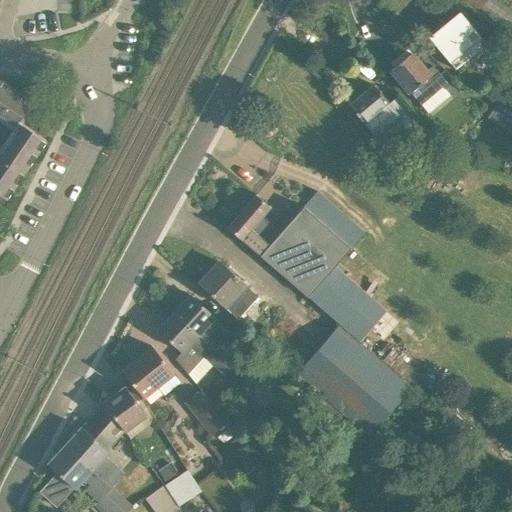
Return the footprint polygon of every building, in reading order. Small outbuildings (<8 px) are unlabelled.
[(485,45),(480,39),(460,14),(428,40),(453,71),(485,45)] [(431,66),(425,72),(411,54),(390,71),(409,94),(419,106),(441,88),(444,91),(448,87),(431,66)] [(473,75),(494,99),(499,95),(478,71),(473,75)] [(0,116),(15,127),(32,104),(0,81),(0,116)] [(415,121),(396,98),(388,105),(373,86),(348,107),(379,144),(403,125),(410,134),(419,126),(415,121)] [(45,141),(22,125),(0,157),(0,196),(5,200),(45,141)] [(307,298),(350,248),(302,207),(279,234),(260,218),(270,208),(254,195),(226,228),(307,298)] [(225,310),(236,320),(257,298),(245,287),(246,285),(235,276),(234,278),(218,263),(198,286),(225,310)] [(201,340),(232,368),(244,379),(255,368),(225,340),(231,334),(189,295),(173,313),(197,336),(201,340)] [(182,355),(197,336),(173,313),(156,331),(182,355)] [(369,437),(411,389),(412,388),(339,326),(334,332),(296,375),(369,437)] [(201,340),(193,349),(223,377),(232,368),(201,340)] [(131,383),(143,399),(174,375),(151,347),(121,372),(131,383)] [(136,405),(143,399),(131,383),(102,403),(103,405),(124,432),(125,433),(145,418),(144,417),(146,416),(136,405)] [(226,422),(200,390),(184,404),(209,436),(226,422)] [(81,428),(64,446),(110,488),(123,474),(109,462),(106,465),(101,461),(109,453),(107,451),(124,432),(103,405),(82,428),(81,428)] [(57,509),(80,484),(84,488),(83,490),(96,502),(93,506),(99,511),(126,511),(131,507),(110,488),(64,446),(47,465),(56,474),(39,492),(57,509)] [(165,481),(178,473),(171,462),(158,471),(165,481)] [(201,490),(186,469),(165,485),(172,494),(178,503),(180,506),(201,490)] [(268,482),(274,490),(277,488),(262,469),(254,475),(263,486),(268,482)] [(155,511),(165,511),(178,503),(172,494),(165,485),(145,499),(152,508),(155,511)] [(198,511),(190,501),(181,507),(184,511),(198,511)] [(184,511),(181,507),(180,506),(178,503),(165,511),(184,511)]
